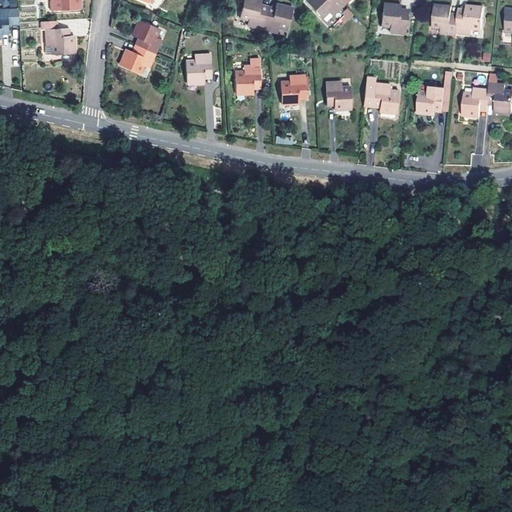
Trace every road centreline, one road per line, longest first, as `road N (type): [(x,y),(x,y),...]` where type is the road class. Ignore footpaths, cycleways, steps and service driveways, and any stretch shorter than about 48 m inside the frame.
road 1 (track): [(0,207),(42,211),(223,271),(390,308),(469,306)]
road 2 (residential): [(89,124),(277,165),(430,184),(511,177)]
road 3 (track): [(35,511),(21,209)]
road 4 (track): [(204,265),(214,511)]
road 5 (residential): [(104,0),(89,124)]
